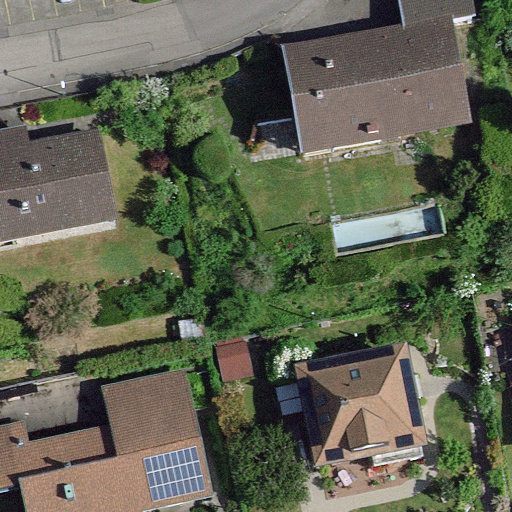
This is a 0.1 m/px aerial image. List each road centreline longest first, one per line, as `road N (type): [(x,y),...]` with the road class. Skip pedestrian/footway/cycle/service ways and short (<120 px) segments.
road 1 (motorway): [(0,420),(399,190),(511,138)]
road 2 (residential): [(254,0),(224,29),(0,71)]
road 3 (motorway): [(197,0),(0,111)]
